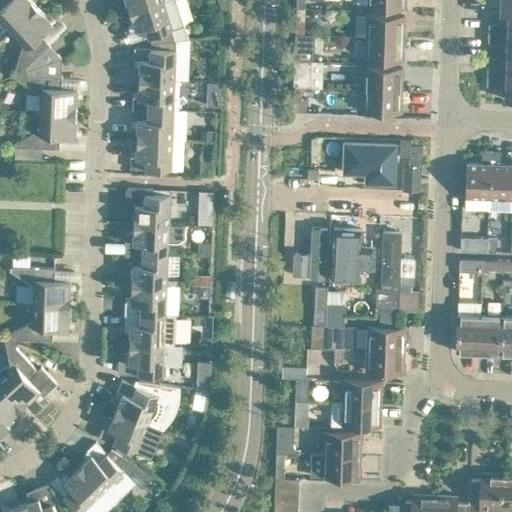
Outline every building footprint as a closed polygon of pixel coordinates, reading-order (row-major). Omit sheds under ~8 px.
[(0,0),(0,18),(11,30),(37,6),(31,0),(0,0)] [(121,0),(122,2),(127,0),(130,9),(159,0),(121,0)] [(188,37),(176,0),(159,0),(130,9),(136,28),(146,25),(151,41),(176,39),(188,37)] [(511,0),(501,0),(501,12),(509,12),(509,11),(511,11),(511,0)] [(53,23),(37,6),(11,30),(23,43),(13,75),(62,56),(42,34),(53,23)] [(367,13),(367,35),(403,37),(404,15),(367,13)] [(304,20),(296,19),(295,33),(304,33),(304,20)] [(502,23),(488,22),(488,32),(502,32),(502,23)] [(501,42),(502,32),(488,32),(488,41),(501,42)] [(303,47),(304,33),(295,33),(295,46),(303,47)] [(403,59),(403,37),(367,35),(366,58),(403,59)] [(175,48),(176,39),(151,41),(151,47),(135,46),(134,59),(140,59),(140,77),(175,78),(176,48),(175,48)] [(61,87),(62,56),(13,75),(41,92),(40,110),(76,111),(77,87),(61,87)] [(294,58),(294,71),(293,85),(302,85),(307,85),(308,59),(294,58)] [(366,65),(365,87),(402,89),(402,67),(366,65)] [(501,66),(487,66),(487,75),(500,76),(501,66)] [(500,85),(500,76),(487,75),(486,85),(500,85)] [(173,108),(175,78),(140,77),(139,95),(133,95),(132,107),(173,108)] [(301,111),(302,85),(293,85),(292,111),(301,111)] [(401,111),(402,89),(365,87),(364,109),(401,111)] [(172,138),(173,108),(132,107),(132,119),(138,119),(137,137),(172,138)] [(76,111),(40,110),(34,109),(34,111),(30,112),(28,116),(28,125),(29,129),(33,131),(15,141),(15,157),(43,158),(43,146),(59,147),(59,135),(75,135),(76,111)] [(171,169),(172,138),(137,137),(137,155),(131,155),(130,167),(171,169)] [(402,144),(396,144),(346,142),(345,174),(401,176),(402,144)] [(422,145),(410,144),(409,166),(421,167),(422,145)] [(491,158),(491,149),(482,148),(481,158),(491,158)] [(500,149),(491,149),(491,158),(500,158),(500,149)] [(489,208),(490,162),(467,161),(465,207),(489,208)] [(511,209),(511,195),(511,162),(490,162),(489,208),(511,209)] [(318,167),(315,167),(308,167),(308,177),(318,177),(318,167)] [(169,223),(170,193),(153,192),(154,188),(127,187),(127,205),(130,205),(129,214),(135,214),(134,222),(169,223)] [(347,278),(349,228),(349,222),(317,221),(315,277),(347,278)] [(169,239),(178,239),(185,234),(185,224),(169,223),(134,222),(134,232),(128,231),(128,240),(124,240),(124,252),(168,253),(169,239)] [(383,279),(385,223),(353,222),(351,278),(383,279)] [(419,281),(421,225),(389,224),(387,280),(419,281)] [(487,250),(488,236),(461,235),(460,249),(487,250)] [(497,237),(488,236),(487,250),(496,251),(497,237)] [(124,252),(124,264),(127,264),(127,272),(132,272),(132,282),(167,283),(168,253),(124,252)] [(482,271),(482,267),(482,258),(460,257),(459,270),(482,271)] [(497,268),(498,258),(482,258),(482,267),(497,268)] [(69,303),(70,279),(54,279),(55,266),(11,265),(11,269),(34,284),(33,302),(69,303)] [(125,300),(125,312),(166,313),(167,283),(132,282),(131,300),(125,300)] [(327,306),(327,285),(316,285),(315,307),(327,307),(327,306)] [(387,309),(387,288),(377,287),(376,309),(387,309)] [(398,288),(395,288),(387,288),(387,309),(398,310),(398,288)] [(398,288),(398,310),(418,311),(419,289),(398,288)] [(68,327),(69,303),(33,302),(33,319),(4,335),(17,341),(19,337),(52,339),(52,327),(68,327)] [(344,324),(344,306),(327,306),(327,307),(326,324),(330,324),(344,324)] [(174,344),(175,313),(125,312),(124,324),(131,324),(130,342),(174,344)] [(479,351),(480,314),(458,313),(457,350),(479,351)] [(500,351),(501,315),(480,314),(479,351),(500,351)] [(511,351),(511,315),(501,315),(500,351),(511,351)] [(323,348),(324,324),(312,323),(311,347),(323,348)] [(343,346),(344,324),(330,324),(326,324),(324,324),(323,348),(334,348),(334,346),(343,346)] [(356,347),(356,325),(344,324),(343,346),(356,347)] [(405,333),(405,326),(368,325),(367,347),(404,349),(407,345),(408,337),(405,333)] [(57,381),(42,365),(38,369),(16,345),(17,341),(4,335),(11,367),(9,366),(5,366),(0,370),(0,375),(1,377),(0,377),(0,381),(23,405),(40,389),(44,393),(57,381)] [(181,344),(174,344),(130,342),(130,352),(124,352),(124,361),(120,361),(120,373),(164,375),(164,363),(180,363),(181,344)] [(342,360),(343,346),(334,346),(334,348),(334,360),(342,360)] [(403,371),(404,349),(367,347),(366,369),(403,371)] [(306,377),(306,365),(282,364),(282,377),(296,377),(304,377),(306,377)] [(296,377),(295,399),(303,399),(307,399),(308,377),(306,377),(304,377),(296,377)] [(176,392),(176,387),(180,387),(180,386),(139,378),(136,384),(121,378),(113,398),(119,401),(116,410),(163,428),(164,428),(161,425),(163,423),(165,421),(167,419),(168,416),(170,413),(171,411),(173,408),(174,405),(175,401),(175,398),(176,396),(176,392)] [(381,380),(344,379),(343,401),(380,402),(381,380)] [(6,421),(23,405),(0,381),(0,433),(10,425),(6,421)] [(302,425),(303,399),(295,399),(294,425),(302,425)] [(379,424),(380,402),(343,401),(335,400),(334,423),(379,424)] [(157,444),(163,428),(116,410),(113,417),(108,415),(100,435),(137,450),(142,438),(157,444)] [(285,451),(286,425),(277,425),(276,451),(285,451)] [(324,430),(323,452),(360,454),(361,432),(324,430)] [(111,446),(106,451),(96,440),(87,449),(91,453),(79,466),(115,502),(136,481),(129,474),(139,465),(111,446)] [(284,477),(285,451),(276,451),(275,477),(284,477)] [(359,480),(360,454),(323,452),(312,452),(311,474),(343,475),(342,479),(359,480)] [(104,511),(115,502),(79,466),(72,472),(65,479),(75,489),(67,497),(81,511),(104,511)] [(503,509),(504,472),(482,471),(481,478),(469,477),(468,502),(468,511),(481,511),(481,508),(503,509)] [(511,472),(504,472),(503,509),(511,509),(511,472)] [(299,477),(284,477),(275,477),(275,489),(299,489),(299,477)] [(57,511),(53,503),(59,500),(48,483),(34,488),(35,491),(28,494),(30,500),(21,503),(24,511),(57,511)] [(298,501),(299,489),(275,489),(274,500),(298,501)] [(433,511),(435,494),(412,493),(412,500),(400,499),(399,511),(433,511)] [(468,511),(468,502),(456,501),(457,494),(435,494),(433,511),(468,511)] [(298,511),(298,501),(274,500),(274,511),(298,511)] [(24,511),(21,503),(4,510),(2,504),(0,505),(0,511),(24,511)]
